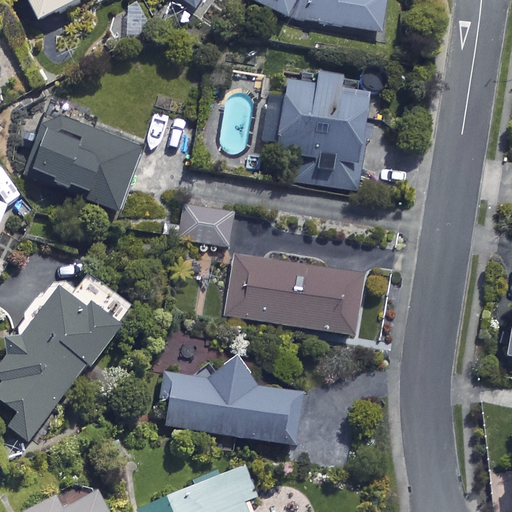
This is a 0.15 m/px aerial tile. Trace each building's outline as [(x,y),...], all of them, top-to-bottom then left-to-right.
[(83,0),(26,0),(38,23),(83,0)] [(178,0),(197,12),(204,0),(178,0)] [(244,0),(242,5),(291,23),(372,35),(384,0),(244,0)] [(342,80),(318,77),(317,83),(285,79),(275,154),(293,156),(290,184),(356,193),(368,104),(339,100),(342,80)] [(139,149),(50,116),(29,174),(85,195),(83,200),(116,212),(139,149)] [(233,205),(184,200),(179,243),(229,248),(233,205)] [(361,276),(235,257),(226,318),(352,337),(361,276)] [(84,310),(59,291),(0,366),(0,375),(4,379),(0,384),(0,401),(18,415),(8,427),(28,443),(118,327),(89,305),(84,310)] [(511,311),(503,358),(511,359),(511,311)] [(249,388),(244,362),(216,367),(207,381),(164,375),(160,403),(169,404),(165,428),(306,447),(313,396),(249,388)] [(262,511),(245,467),(137,510),(137,511),(262,511)] [(108,511),(99,493),(66,509),(60,498),(31,511),(108,511)]
